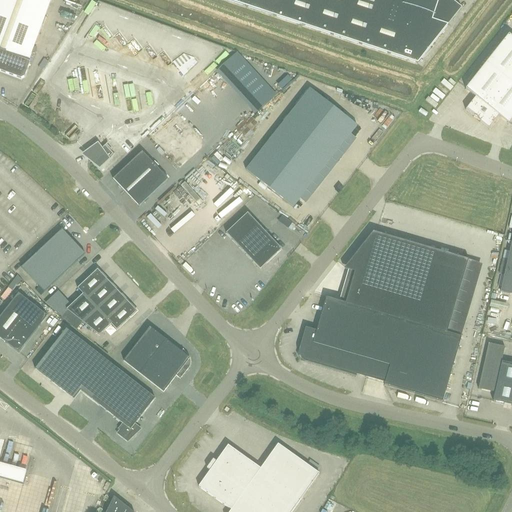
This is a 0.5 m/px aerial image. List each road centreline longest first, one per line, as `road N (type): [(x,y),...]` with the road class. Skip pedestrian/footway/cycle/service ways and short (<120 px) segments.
road 1 (residential): [(249,352),(413,148),(438,146),(511,174)]
road 2 (residential): [(0,109),(49,145),(249,352)]
road 3 (residential): [(249,352),(318,395),(511,442)]
road 4 (unknown): [(165,90),(206,57),(201,44),(94,14),(72,56)]
road 5 (residential): [(143,494),(0,381)]
road 6 (residential): [(143,494),(249,352)]
